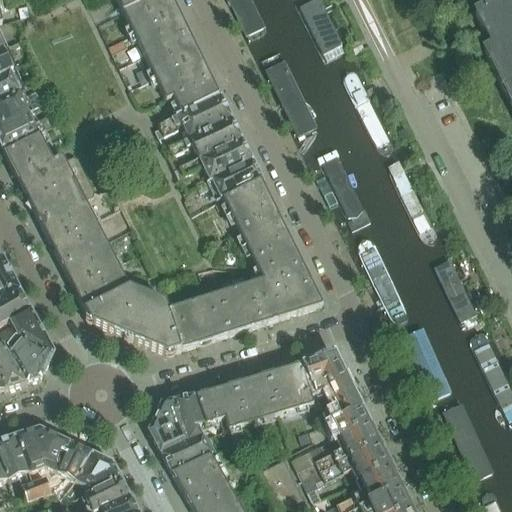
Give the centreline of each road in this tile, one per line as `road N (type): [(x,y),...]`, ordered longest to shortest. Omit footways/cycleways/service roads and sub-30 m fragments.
road 1 (residential): [(352,325),(345,293),(203,0)]
road 2 (residential): [(511,295),(370,24)]
road 3 (residential): [(101,396),(352,325)]
road 4 (residential): [(352,325),(445,511)]
road 5 (residential): [(101,396),(4,230)]
road 6 (residential): [(101,396),(159,511)]
